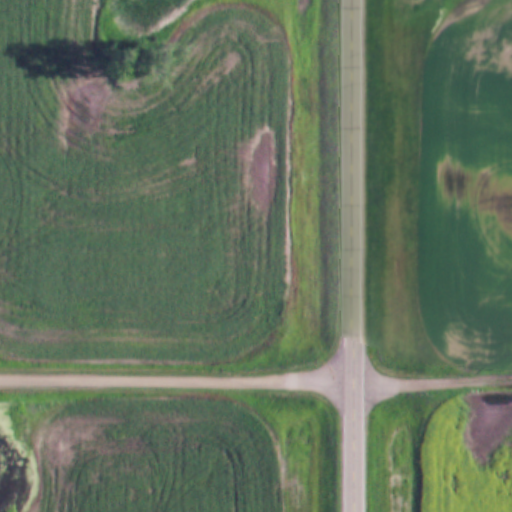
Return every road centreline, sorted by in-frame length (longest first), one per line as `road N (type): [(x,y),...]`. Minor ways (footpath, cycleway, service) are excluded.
road 1 (secondary): [(353,511),(353,0)]
road 2 (track): [(511,381),(353,380)]
